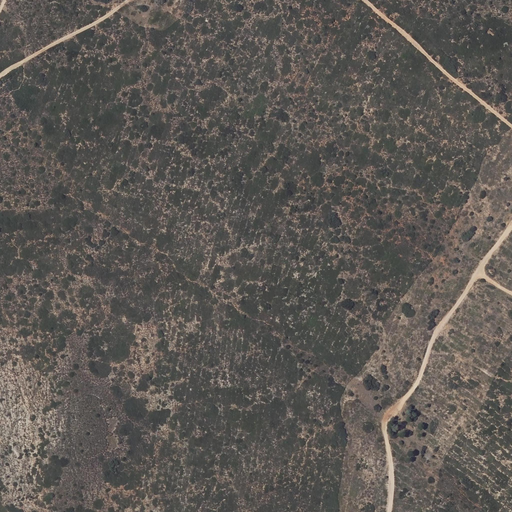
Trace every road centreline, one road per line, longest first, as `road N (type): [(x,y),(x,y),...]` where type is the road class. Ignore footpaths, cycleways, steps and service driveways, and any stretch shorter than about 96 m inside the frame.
road 1 (track): [(391,511),(393,420),(443,328),(511,229)]
road 2 (track): [(363,0),(511,125)]
road 3 (track): [(0,76),(130,0)]
